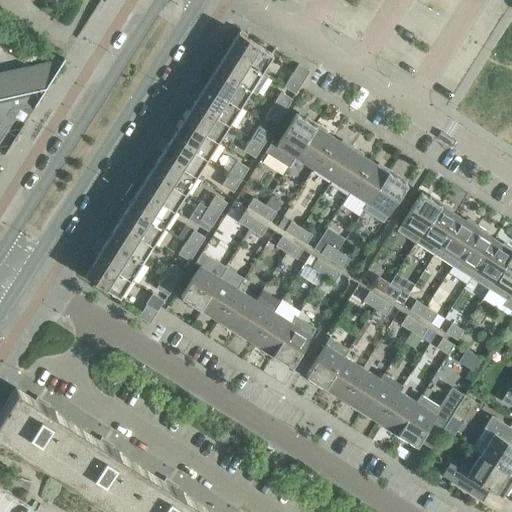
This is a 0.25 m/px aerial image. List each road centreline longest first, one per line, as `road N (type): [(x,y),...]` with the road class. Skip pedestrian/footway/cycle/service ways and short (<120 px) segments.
road 1 (residential): [(402,511),(99,321)]
road 2 (secondary): [(24,274),(197,0)]
road 3 (residential): [(239,0),(511,171)]
road 4 (residential): [(267,511),(63,380),(99,321)]
road 5 (secondary): [(159,0),(0,251)]
